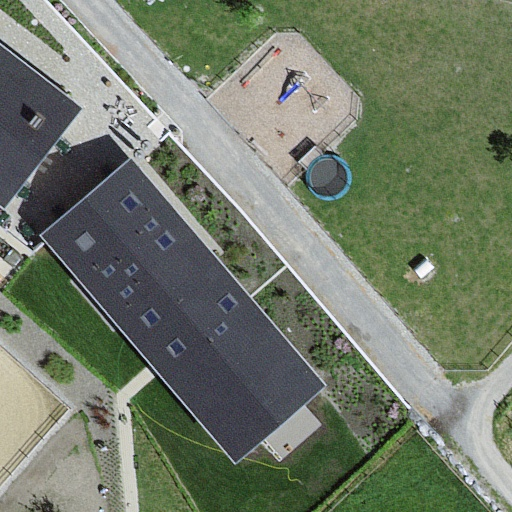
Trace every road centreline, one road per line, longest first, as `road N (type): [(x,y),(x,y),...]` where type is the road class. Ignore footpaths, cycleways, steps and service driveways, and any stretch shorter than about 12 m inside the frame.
road 1 (track): [(93,0),(511,483)]
road 2 (track): [(207,511),(0,312)]
